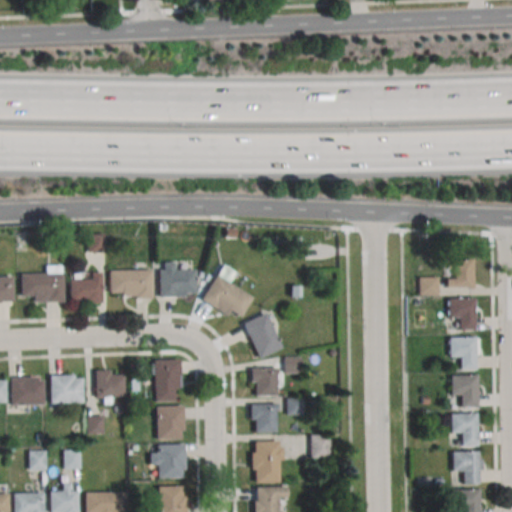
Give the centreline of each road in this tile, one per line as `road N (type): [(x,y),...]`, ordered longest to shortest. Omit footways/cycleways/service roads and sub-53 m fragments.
road 1 (motorway): [(0,149),(511,148)]
road 2 (motorway): [(511,100),(0,100)]
road 3 (secondary): [(0,212),(374,212)]
road 4 (residential): [(378,511),(374,212)]
road 5 (residential): [(511,486),(508,217)]
road 6 (secondary): [(359,26),(148,32)]
road 7 (residential): [(0,346),(164,340),(202,357)]
road 8 (residential): [(212,511),(213,398),(202,357)]
road 9 (secondary): [(148,32),(0,33)]
road 10 (secondary): [(374,212),(508,217)]
road 11 (secondary): [(481,21),(359,26)]
